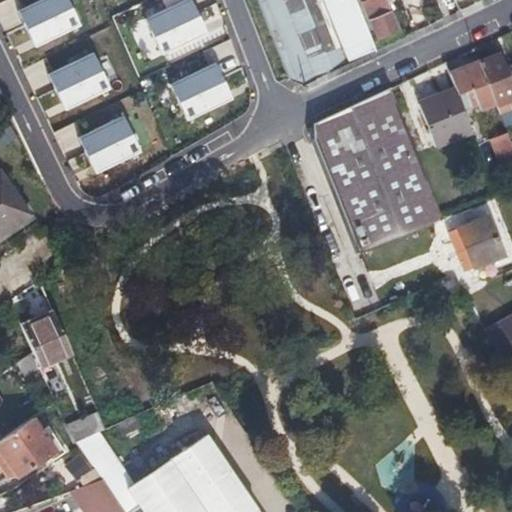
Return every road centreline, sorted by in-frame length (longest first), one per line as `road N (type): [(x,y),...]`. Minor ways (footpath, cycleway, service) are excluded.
road 1 (residential): [(0,60),(62,193),(107,212),(166,199),(287,112)]
road 2 (residential): [(287,112),(511,8)]
road 3 (residential): [(364,305),(287,112)]
road 4 (unknown): [(115,0),(192,181)]
